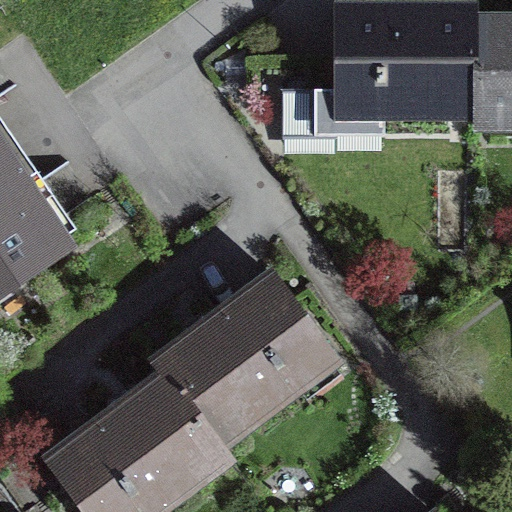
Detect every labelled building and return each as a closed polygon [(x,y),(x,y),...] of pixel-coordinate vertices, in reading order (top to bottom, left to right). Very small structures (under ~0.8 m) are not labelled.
[(476,115),(476,19),(476,11),(336,11),(336,88),(282,88),(282,136),(336,136),(336,114),(476,115)] [(511,19),(476,19),(476,115),(476,127),(511,126),(511,19)] [(0,149),(0,227),(40,201),(4,147),(0,149)] [(40,201),(0,227),(0,291),(69,245),(40,201)] [(165,375),(219,448),(337,360),(274,275),(155,362),(165,375)] [(219,448),(165,375),(49,460),(87,511),(156,511),(227,460),(219,448)]
